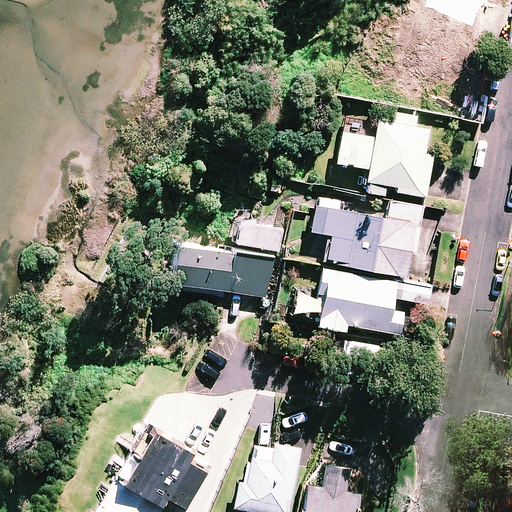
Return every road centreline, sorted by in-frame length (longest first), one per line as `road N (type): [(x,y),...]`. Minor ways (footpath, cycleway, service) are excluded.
road 1 (residential): [(511,109),(453,406)]
road 2 (residential): [(453,406),(222,364)]
